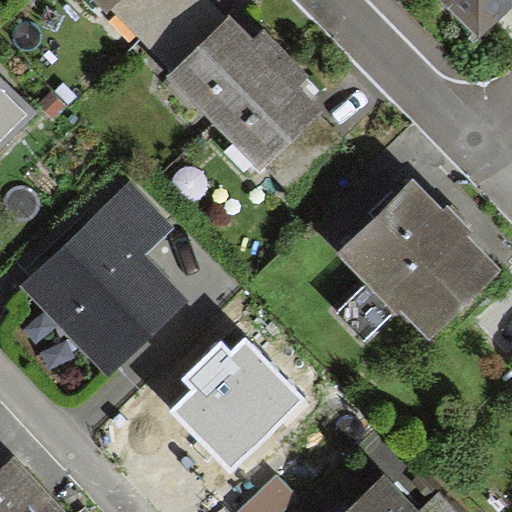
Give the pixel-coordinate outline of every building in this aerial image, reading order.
[(94,0),(108,13),(121,0),(94,0)] [(227,19),(209,0),(121,0),(108,13),(168,75),(227,19)] [(511,0),(439,0),(477,39),(511,5),(511,0)] [(168,75),(214,122),(286,53),(265,31),(255,40),(231,15),(227,19),(168,75)] [(286,53),(214,122),(262,171),(318,116),(324,111),(300,86),(310,77),(286,53)] [(0,73),(0,148),(38,112),(0,73)] [(67,105),(51,92),(39,106),(55,119),(67,105)] [(348,146),(318,116),(262,171),(292,201),(348,146)] [(445,209),(413,177),(338,249),(429,341),(502,270),(470,237),(475,232),(461,218),(448,205),(445,209)] [(131,181),(103,208),(146,254),(175,227),(131,181)] [(109,376),(190,300),(158,267),(146,254),(103,208),(22,284),(109,376)] [(232,351),(221,340),(203,359),(182,379),(192,389),(170,411),(231,472),(306,397),(246,337),(232,351)] [(0,511),(65,511),(16,457),(0,472),(0,511)] [(280,511),(298,495),(276,473),(236,511),(280,511)] [(420,511),(385,474),(344,511),(420,511)]
